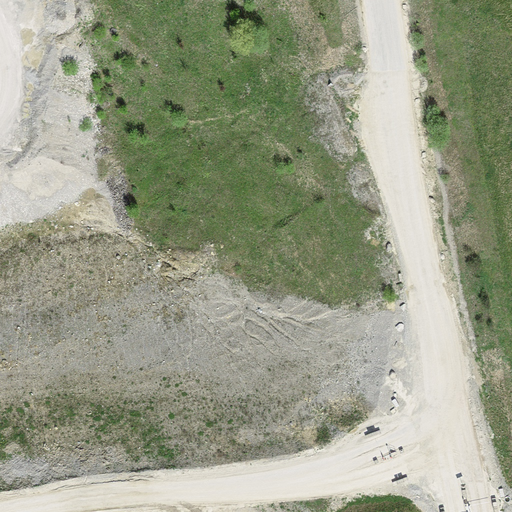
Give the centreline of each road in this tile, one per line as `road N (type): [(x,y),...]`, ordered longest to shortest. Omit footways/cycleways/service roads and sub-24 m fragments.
road 1 (track): [(0,129),(107,434),(157,511)]
road 2 (track): [(501,511),(450,385)]
